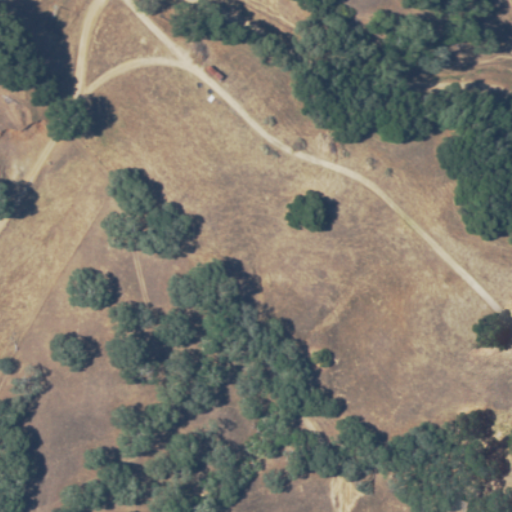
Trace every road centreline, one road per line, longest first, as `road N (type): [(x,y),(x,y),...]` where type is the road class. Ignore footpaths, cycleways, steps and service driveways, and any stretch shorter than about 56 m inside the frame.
road 1 (residential): [(511,444),(363,388),(288,380),(190,442),(155,511)]
road 2 (track): [(287,0),(351,76),(511,129)]
